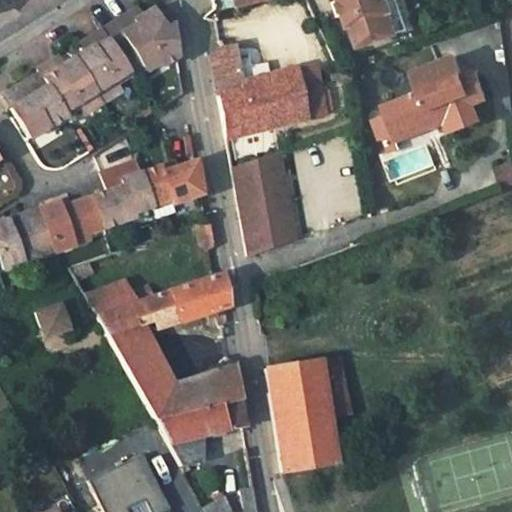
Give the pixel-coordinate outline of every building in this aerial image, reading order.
[(232,0),(235,10),(264,2),(263,0),(232,0)] [(340,16),(348,14),(342,0),(339,0),(334,2),(340,16)] [(342,0),(348,14),(352,26),(355,25),(362,44),(400,30),(392,10),(395,9),(391,0),(342,0)] [(400,0),(391,0),(395,9),(392,10),(400,30),(409,27),(400,0)] [(136,9),(129,14),(132,21),(141,16),(136,9)] [(155,19),(141,16),(132,21),(129,14),(114,23),(132,53),(144,71),(159,62),(162,67),(176,59),(170,24),(161,29),(155,19)] [(114,23),(100,31),(120,61),(132,53),(114,23)] [(84,52),(80,69),(102,103),(118,92),(114,85),(129,76),(120,61),(100,31),(87,40),(91,48),(84,52)] [(91,48),(87,40),(69,51),(80,69),(84,52),(91,48)] [(69,51),(51,62),(55,69),(61,65),(80,69),(69,51)] [(230,51),(210,55),(215,87),(224,137),(276,124),(264,74),(235,82),(230,51)] [(445,121),(449,129),(479,118),(474,101),(486,97),(476,70),(462,75),(453,56),(414,70),(422,91),(385,105),(398,138),(445,121)] [(36,71),(38,75),(64,117),(77,108),(82,115),(102,103),(80,69),(61,65),(55,69),(51,62),(36,71)] [(291,67),(264,74),(276,124),(302,117),(322,114),(314,68),(292,71),(291,67)] [(38,75),(6,94),(14,105),(9,109),(28,140),(64,117),(38,75)] [(14,105),(6,94),(1,97),(9,109),(14,105)] [(187,158),(190,135),(175,133),(171,155),(187,158)] [(333,162),(331,146),(302,151),(307,185),(304,185),(307,205),(361,197),(354,158),(333,162)] [(230,169),(237,213),(289,195),(281,152),(230,169)] [(193,156),(159,168),(161,175),(148,180),(145,173),(140,175),(151,207),(156,220),(175,213),(172,205),(200,196),(195,172),(193,156)] [(161,175),(159,168),(145,173),(148,180),(161,175)] [(511,172),(500,177),(504,186),(511,183),(511,172)] [(122,189),(91,199),(102,230),(129,220),(128,215),(151,207),(140,175),(127,179),(129,186),(122,189)] [(129,186),(127,179),(119,182),(122,189),(129,186)] [(289,195),(237,213),(243,248),(245,256),(297,237),(289,195)] [(54,212),(51,205),(39,209),(42,216),(52,247),(54,253),(83,243),(82,237),(102,230),(91,199),(61,209),(54,212)] [(59,202),(51,205),(54,212),(61,209),(59,202)] [(22,215),(9,219),(12,226),(42,216),(39,209),(22,215)] [(52,247),(42,216),(12,226),(9,219),(0,222),(0,256),(5,271),(26,263),(24,257),(52,247)] [(205,223),(189,227),(195,251),(211,248),(205,223)] [(26,263),(54,253),(52,247),(24,257),(26,263)] [(218,273),(133,303),(94,316),(105,335),(139,326),(152,322),(151,320),(172,313),(175,323),(225,308),(218,273)] [(94,316),(133,303),(122,282),(82,296),(94,316)] [(56,306),(34,314),(42,337),(64,329),(56,306)] [(151,320),(152,322),(154,330),(175,323),(172,313),(151,320)] [(139,326),(105,335),(122,367),(154,355),(139,326)] [(170,385),(154,355),(122,367),(139,397),(170,385)] [(340,358),(317,361),(327,420),(350,416),(340,358)] [(327,420),(317,361),(263,370),(279,473),(282,473),(334,464),(327,420)] [(139,397),(152,422),(238,402),(231,365),(170,385),(139,397)] [(238,402),(152,422),(182,474),(191,473),(189,465),(201,462),(196,439),(242,427),(238,402)] [(166,511),(141,457),(86,481),(100,511),(124,511),(142,503),(145,511),(166,511)] [(238,489),(242,508),(242,511),(254,511),(250,487),(238,489)] [(203,511),(231,511),(224,498),(202,509),(203,511)]
